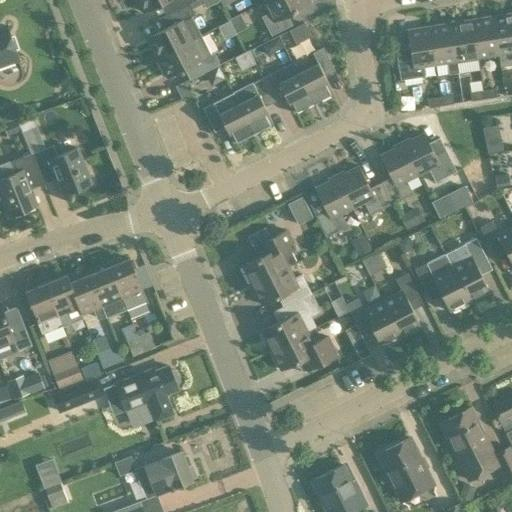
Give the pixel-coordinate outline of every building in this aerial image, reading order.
[(136,0),(143,12),(160,4),(165,14),(173,10),(189,3),(194,0),(136,0)] [(309,2),(308,0),(265,0),(263,1),(269,12),(261,17),(271,35),(292,24),(288,16),(294,13),(293,10),(309,2)] [(173,10),(165,14),(158,18),(163,29),(147,38),(157,57),(200,35),(191,16),(194,14),(188,3),(173,10)] [(511,12),(492,16),(498,54),(500,66),(511,64),(511,12)] [(227,18),(232,33),(247,27),(242,13),(227,18)] [(470,19),(477,57),(498,54),(492,16),(470,19)] [(308,19),(290,27),(296,41),(314,33),(308,19)] [(449,23),(455,61),(456,61),(458,72),(467,71),(465,59),(477,57),(470,19),(449,23)] [(449,23),(428,26),(434,64),(446,62),(448,74),(458,72),(456,61),(455,61),(449,23)] [(0,65),(17,60),(5,26),(0,27),(0,65)] [(434,64),(428,26),(406,30),(409,48),(395,50),(400,80),(424,76),(423,66),(434,64)] [(200,35),(157,57),(167,77),(183,69),(189,80),(219,65),(214,52),(210,54),(200,35)] [(298,73),(312,102),(332,92),(324,76),(334,71),(322,47),(312,52),(317,63),(298,73)] [(262,77),(274,102),(284,96),(293,112),(312,102),(298,73),(297,73),(292,63),(273,73),(273,72),(262,77)] [(262,77),(251,83),(232,93),(253,133),(272,123),(264,107),(274,102),(262,77)] [(182,81),(174,84),(180,96),(188,93),(182,81)] [(481,90),(483,99),(496,97),(495,88),(481,90)] [(471,100),(483,99),(481,90),(469,92),(471,100)] [(253,133),(232,93),(202,108),(214,132),(225,127),(233,143),(253,133)] [(439,97),(440,106),(453,103),(452,95),(439,97)] [(428,107),(440,106),(439,97),(427,99),(428,107)] [(22,130),(22,131),(36,126),(31,113),(22,116),(17,118),(22,130)] [(18,132),(22,130),(17,118),(2,124),(7,136),(18,132)] [(401,144),(417,176),(428,170),(435,182),(456,171),(439,137),(428,142),(423,133),(401,144)] [(500,142),(485,145),(487,154),(502,150),(500,142)] [(31,153),(41,178),(54,173),(63,194),(91,183),(77,147),(57,155),(52,144),(31,153)] [(379,155),(390,178),(380,183),(391,204),(412,193),(406,181),(417,176),(401,144),(379,155)] [(36,180),(41,178),(31,153),(9,162),(14,173),(0,178),(0,195),(8,216),(36,205),(28,184),(36,180)] [(336,177),(352,208),(364,203),(369,215),(391,204),(380,183),(369,188),(358,166),(336,177)] [(497,187),(510,185),(507,174),(495,176),(497,187)] [(341,214),(352,208),(336,177),(314,188),(325,210),(315,215),(325,237),(347,226),(341,214)] [(461,206),(472,201),(467,190),(461,192),(459,201),(461,206)] [(302,196),(288,203),(298,224),(312,217),(302,196)] [(400,215),(407,229),(421,222),(414,208),(400,215)] [(511,225),(498,233),(491,220),(480,227),(495,258),(506,253),(511,264),(511,225)] [(242,264),(252,284),(288,266),(288,267),(297,263),(291,251),(296,249),(286,229),(258,243),(263,254),(242,264)] [(311,243),(314,248),(326,243),(320,231),(314,234),(311,243)] [(401,253),(413,247),(407,236),(396,242),(401,253)] [(470,256),(451,266),(469,301),(489,291),(481,275),(492,269),(476,238),(463,244),(470,256)] [(371,249),(366,239),(355,245),(360,255),(371,249)] [(469,301),(451,266),(445,253),(426,263),(414,269),(430,300),(441,295),(450,311),(469,301)] [(129,258),(109,266),(126,309),(147,301),(142,289),(129,258)] [(126,309),(109,266),(89,274),(101,306),(106,317),(126,309)] [(288,266),(252,284),(262,304),(278,296),(282,306),(311,293),(301,274),(294,278),(288,267),(288,266)] [(401,291),(382,301),(400,336),(420,326),(412,310),(423,304),(407,273),(395,278),(401,291)] [(58,315),(78,307),(79,306),(69,282),(66,274),(46,283),(58,315)] [(79,306),(78,307),(81,314),(101,306),(89,274),(69,282),(79,306)] [(38,323),(58,315),(46,283),(25,291),(38,323)] [(311,293),(282,306),(282,307),(272,311),(277,322),(260,331),(270,350),(308,332),(302,321),(310,317),(301,298),(311,293)] [(338,313),(346,309),(340,297),(332,300),(338,313)] [(400,336),(382,301),(364,310),(357,297),(345,304),(361,335),(372,330),(381,347),(400,336)] [(0,305),(0,345),(4,344),(8,354),(31,345),(21,320),(8,325),(0,305)] [(361,335),(357,328),(355,324),(345,329),(351,340),(361,335)] [(141,346),(143,351),(155,347),(152,341),(149,331),(137,336),(141,346)] [(280,369),(301,358),(307,370),(330,358),(338,354),(328,335),(313,343),(308,332),(270,350),(280,369)] [(133,356),(143,351),(141,346),(137,336),(126,340),(130,350),(133,356)] [(103,367),(112,364),(114,363),(108,347),(96,351),(103,367)] [(49,357),(55,370),(78,361),(73,348),(49,357)] [(80,367),(83,375),(84,379),(100,373),(96,362),(80,367)] [(82,379),(77,364),(53,373),(58,387),(58,388),(82,379)] [(153,369),(115,383),(125,410),(148,401),(156,421),(174,414),(167,394),(177,389),(176,385),(180,380),(176,369),(170,369),(168,365),(154,371),(153,369)] [(14,398),(43,386),(38,373),(24,378),(23,375),(8,381),(14,398)] [(51,394),(58,413),(102,395),(94,377),(51,394)] [(0,386),(0,396),(2,401),(11,398),(7,385),(0,386)] [(503,431),(511,426),(511,425),(507,416),(511,413),(511,397),(492,407),(503,431)] [(494,453),(470,406),(439,422),(469,480),(497,466),(506,485),(511,481),(511,450),(509,445),(494,453)] [(400,500),(433,484),(410,437),(377,453),(400,500)] [(144,461),(134,464),(136,469),(134,470),(145,498),(192,479),(191,479),(196,477),(192,464),(186,466),(181,452),(161,460),(159,455),(144,461)] [(130,456),(114,462),(117,471),(119,476),(134,470),(136,469),(134,464),(131,455),(130,456)] [(51,459),(35,465),(44,488),(60,481),(51,459)] [(326,511),(351,511),(366,505),(356,486),(352,489),(341,466),(311,480),(326,511)] [(60,482),(44,488),(50,501),(65,495),(60,482)] [(471,500),(475,488),(463,484),(459,496),(471,500)] [(18,500),(9,504),(11,511),(17,511),(22,510),(18,500)] [(439,511),(465,511),(460,501),(440,511),(439,511)]
